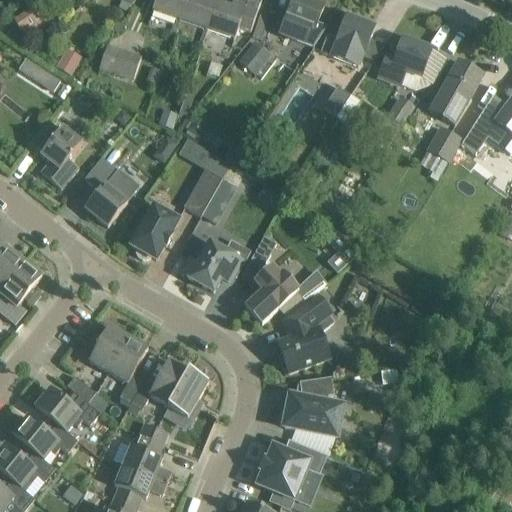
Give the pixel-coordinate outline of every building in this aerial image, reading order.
[(180,23),(187,0),(157,0),(153,14),(180,23)] [(187,0),(180,23),(208,32),(218,0),(204,0),(203,0),(187,0)] [(218,0),(208,32),(235,41),(239,30),(252,34),(262,0),(260,0),(234,0),(234,2),(229,0),(218,0)] [(318,25),(324,9),(299,0),(294,0),(280,37),(314,50),(327,29),(318,25)] [(122,3),(119,9),(128,13),(132,8),(122,3)] [(49,27),(36,7),(14,22),(28,42),(49,27)] [(252,39),(261,42),(268,20),(260,17),(252,39)] [(364,57),(375,30),(347,19),(338,41),(328,36),(320,55),(358,70),(364,56),(364,57)] [(432,52),(403,41),(395,63),(386,59),(378,79),(400,88),(406,73),(421,79),(432,52)] [(239,64),(256,78),(272,57),(255,44),(239,64)] [(122,77),(130,55),(118,51),(111,73),(122,77)] [(71,77),(81,60),(68,53),(58,70),(71,77)] [(142,59),(130,55),(122,77),(134,81),(142,59)] [(483,78),(458,64),(429,115),(454,129),(483,78)] [(60,83),(45,73),(38,84),(53,94),(60,83)] [(337,90),(323,111),(337,120),(351,99),(337,90)] [(181,114),(189,117),(195,98),(187,95),(181,114)] [(415,108),(399,97),(389,113),(389,114),(404,124),(415,108)] [(494,98),(462,147),(475,155),(487,138),(511,155),(511,103),(508,109),(494,98)] [(115,121),(124,128),(132,119),(123,111),(115,121)] [(159,125),(173,130),(178,116),(164,111),(159,125)] [(374,144),(388,152),(403,130),(389,121),(374,144)] [(194,122),(187,133),(198,140),(205,129),(194,122)] [(60,133),(51,125),(33,147),(43,154),(41,158),(50,165),(42,176),(62,192),(79,171),(69,163),(82,146),(63,130),(60,133)] [(440,130),(420,166),(442,178),(462,142),(440,130)] [(178,147),(166,139),(152,159),(164,167),(178,147)] [(223,178),(230,164),(185,142),(178,156),(223,178)] [(86,212),(108,230),(128,205),(127,204),(139,189),(119,173),(116,177),(100,164),(85,182),(100,195),(86,212)] [(206,172),(184,210),(201,220),(223,182),(206,172)] [(266,206),(276,210),(281,199),(272,195),(266,206)] [(132,249),(136,251),(136,256),(139,260),(143,263),(148,263),(152,260),(156,263),(165,248),(167,249),(173,238),(171,237),(179,222),(154,208),(132,249)] [(511,216),(501,237),(511,242),(511,216)] [(264,239),(250,264),(263,271),(277,246),(264,239)] [(187,261),(179,275),(212,294),(224,273),(234,279),(249,253),(229,242),(223,252),(208,244),(196,266),(187,261)] [(346,254),(355,266),(364,259),(354,247),(346,254)] [(0,295),(25,265),(21,262),(22,259),(14,253),(12,255),(8,251),(0,260),(0,295)] [(29,269),(25,265),(0,295),(0,296),(8,303),(5,307),(14,314),(24,302),(28,305),(37,295),(33,292),(42,279),(38,276),(40,273),(31,267),(29,269)] [(326,287),(316,274),(297,291),(282,275),(280,277),(273,269),(269,271),(255,285),(262,293),(245,309),(262,327),(282,309),(289,316),(305,303),(326,287)] [(330,362),(321,335),(334,325),(329,318),(331,316),(318,298),(285,323),(294,348),(281,353),(283,358),(279,359),(284,373),(287,371),(289,376),(330,362)] [(90,364),(107,374),(109,375),(129,340),(110,329),(90,364)] [(148,351),(129,340),(109,375),(128,386),(120,400),(131,407),(144,385),(133,379),(148,351)] [(154,391),(144,385),(131,407),(142,413),(150,399),(169,409),(189,374),(170,364),(154,391)] [(168,410),(188,421),(209,384),(189,373),(189,374),(169,409),(168,410)] [(68,390),(80,399),(88,405),(96,395),(76,380),(68,390)] [(327,406),(329,399),(334,398),(332,380),(300,385),(302,401),(290,398),(284,430),(337,441),(343,409),(327,406)] [(88,405),(80,399),(72,409),(50,392),(36,410),(57,428),(67,438),(75,428),(77,430),(83,423),(90,429),(101,415),(88,405)] [(13,438),(35,455),(45,463),(51,455),(55,458),(60,452),(67,458),(78,445),(67,438),(57,428),(49,437),(28,420),(13,438)] [(145,427),(140,439),(163,448),(168,436),(145,427)] [(132,448),(124,469),(168,487),(172,475),(159,470),(163,461),(159,459),(163,448),(140,439),(136,450),(132,448)] [(263,474),(258,488),(274,495),(295,503),(305,477),(307,472),(320,477),(328,458),(289,442),(286,451),(285,454),(273,449),(268,463),(265,462),(260,473),(263,474)] [(184,456),(199,462),(203,451),(188,445),(184,456)] [(56,472),(45,463),(35,455),(27,465),(5,448),(0,454),(0,473),(12,483),(22,491),(29,482),(33,486),(38,479),(45,485),(56,472)] [(163,498),(168,487),(124,469),(115,489),(119,491),(114,502),(138,511),(142,500),(146,502),(150,493),(163,498)] [(23,511),(33,500),(22,491),(12,483),(4,493),(0,489),(0,511),(4,511),(6,510),(8,511),(11,511),(15,507),(21,511),(23,511)] [(74,507),(83,496),(71,487),(62,497),(74,507)] [(137,511),(138,511),(114,502),(110,511),(109,511),(106,511),(105,511),(137,511)]
